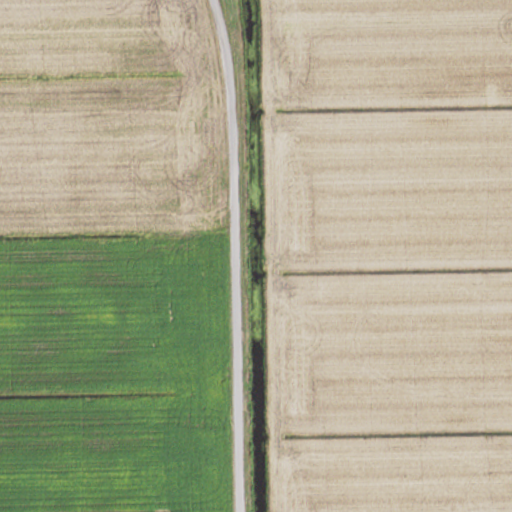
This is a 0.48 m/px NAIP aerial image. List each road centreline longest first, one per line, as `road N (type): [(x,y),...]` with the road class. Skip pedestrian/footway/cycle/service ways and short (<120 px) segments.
road 1 (residential): [(237,511),(233,169),(222,0)]
road 2 (residential): [(234,208),(0,192)]
